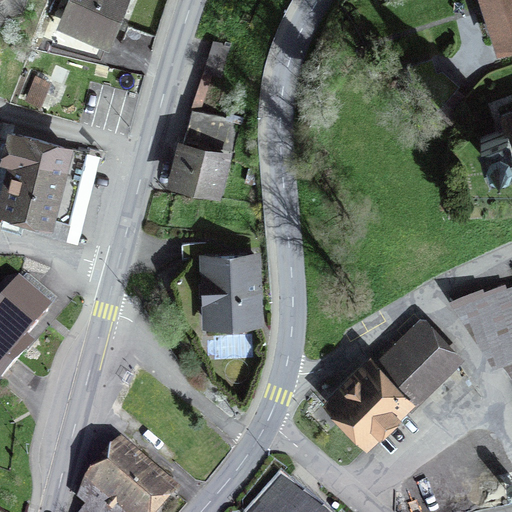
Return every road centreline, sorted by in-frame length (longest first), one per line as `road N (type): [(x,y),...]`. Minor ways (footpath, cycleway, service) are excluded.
road 1 (residential): [(265,422),(291,334),(283,87)]
road 2 (tertiary): [(114,269),(52,511)]
road 3 (tertiary): [(192,0),(146,151)]
road 4 (residential): [(0,111),(146,151)]
road 5 (residential): [(372,511),(265,422)]
road 6 (tertiary): [(146,151),(114,269)]
